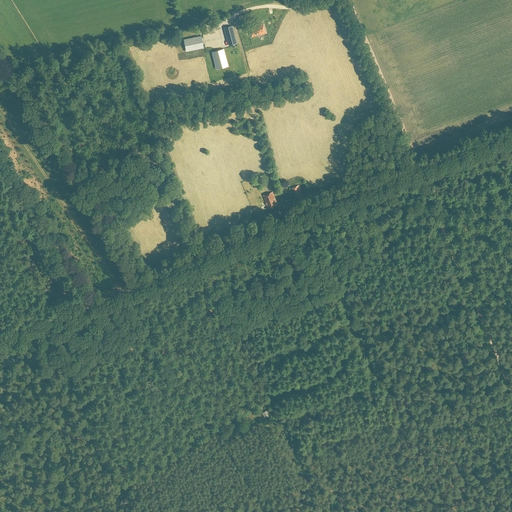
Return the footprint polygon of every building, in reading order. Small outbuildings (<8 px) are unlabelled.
[(252,12),(239,16),(241,22),(254,18),(252,12)] [(262,23),(250,26),(252,37),(265,33),(262,23)] [(241,49),(252,48),(248,28),(238,30),(241,49)] [(233,31),(226,33),(229,45),(237,43),(233,31)] [(189,50),(203,48),(200,36),(187,39),(189,50)] [(225,51),(213,54),(217,68),(228,65),(225,51)] [(299,185),(291,188),(296,200),(304,197),(302,193),(299,185)] [(263,196),(268,208),(277,204),(272,192),(263,196)] [(290,202),(283,205),(285,210),(292,207),(290,202)]
